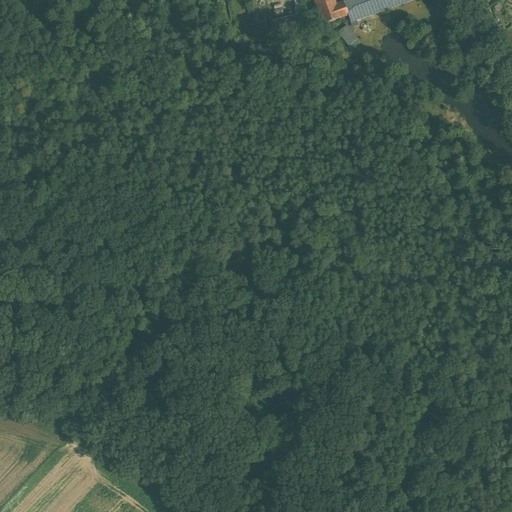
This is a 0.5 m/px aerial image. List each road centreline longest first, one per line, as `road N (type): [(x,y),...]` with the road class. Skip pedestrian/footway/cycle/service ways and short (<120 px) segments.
road 1 (track): [(198,511),(215,423),(269,333),(275,309),(266,274)]
road 2 (track): [(191,511),(123,459),(0,407)]
